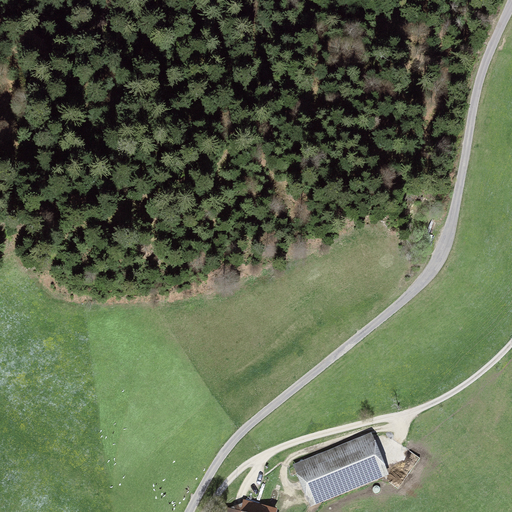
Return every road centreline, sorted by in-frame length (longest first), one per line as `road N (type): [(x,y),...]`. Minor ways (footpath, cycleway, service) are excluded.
road 1 (unclassified): [(189,511),(242,430),(432,269),(454,212),(480,79),(511,3)]
road 2 (track): [(511,342),(425,407),(266,454),(229,478),(206,511)]
